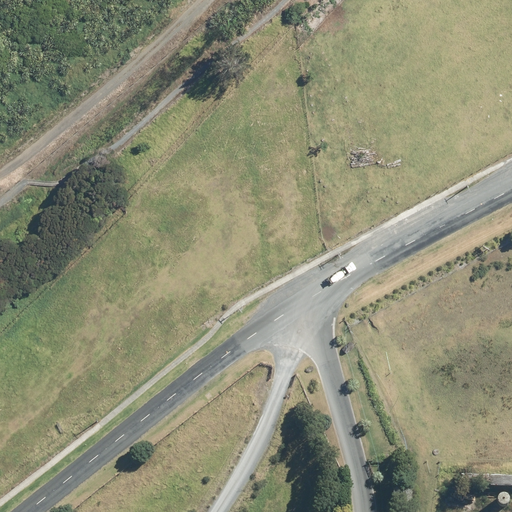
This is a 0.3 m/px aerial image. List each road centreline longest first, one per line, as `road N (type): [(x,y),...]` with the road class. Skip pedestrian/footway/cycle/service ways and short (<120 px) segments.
road 1 (tertiary): [(511,188),(281,315),(27,511)]
road 2 (track): [(199,0),(24,158),(0,170)]
